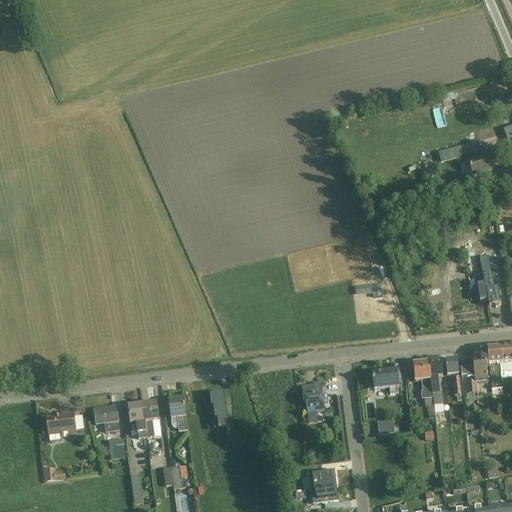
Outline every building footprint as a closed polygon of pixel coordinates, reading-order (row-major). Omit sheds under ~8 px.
[(501,79),(491,81),(492,87),(503,85),(501,79)] [(456,106),(464,105),(463,97),(455,98),(456,106)] [(484,123),(486,129),(504,124),(503,118),(484,123)] [(502,141),(498,127),(481,132),(485,147),(502,141)] [(479,145),(456,151),(458,159),(481,153),(479,145)] [(504,158),(501,149),(492,152),(495,161),(504,158)] [(492,172),(488,157),(469,163),(473,177),(492,172)] [(443,172),(434,173),(436,182),(444,181),(443,172)] [(492,268),(488,250),(481,251),(484,270),(492,268)] [(477,251),(468,253),(471,271),(480,269),(477,251)] [(501,307),(498,290),(494,291),(492,276),(485,277),(490,309),(501,307)] [(376,299),(383,298),(381,286),(356,289),(357,295),(375,293),(376,299)] [(511,366),(511,348),(482,351),(482,361),(483,369),(511,366)] [(470,380),(469,363),(468,358),(457,359),(459,382),(470,380)] [(485,385),(483,369),(482,361),(469,363),(470,380),(471,386),(485,385)] [(443,380),(455,379),(453,362),(442,363),(443,380)] [(427,383),(425,364),(409,366),(410,384),(427,383)] [(427,383),(439,382),(437,364),(425,364),(427,383)] [(370,392),(395,389),(393,368),(368,370),(370,392)] [(299,413),(327,411),(325,385),(297,387),(299,413)] [(175,432),(191,432),(189,400),(174,401),(175,432)] [(150,423),(164,422),(161,403),(148,404),(150,423)] [(150,423),(148,404),(133,406),(135,425),(150,423)] [(98,427),(120,425),(118,409),(96,411),(98,427)] [(51,437),(79,433),(76,414),(49,418),(51,437)] [(403,426),(386,426),(387,440),(404,439),(403,426)] [(133,445),(118,446),(119,462),(134,462),(133,445)] [(173,468),(176,491),(187,490),(185,478),(189,477),(188,466),(173,468)] [(52,477),(53,488),(76,485),(74,474),(52,477)] [(141,482),(142,507),(152,507),(151,482),(141,482)] [(339,504),(337,488),(307,490),(307,496),(313,496),(313,506),(331,505),(339,504)]
